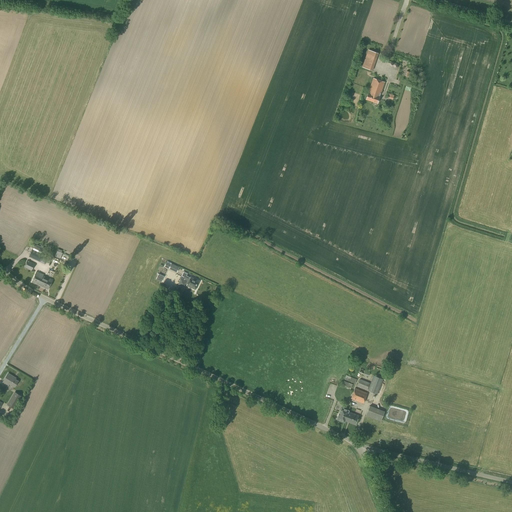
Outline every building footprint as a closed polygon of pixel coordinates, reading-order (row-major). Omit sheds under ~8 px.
[(367,54),(376,58),(378,53),(368,50),(367,54)] [(377,103),(384,82),(373,78),(365,99),(377,103)] [(32,243),(30,247),(41,252),(43,248),(32,243)] [(40,262),(43,255),(32,249),(29,257),(40,262)] [(32,271),(35,264),(27,260),(24,268),(32,271)] [(171,264),(166,262),(164,266),(177,272),(179,267),(171,263),(171,264)] [(36,271),(31,282),(38,285),(47,289),(52,280),(43,275),(43,274),(36,271)] [(187,273),(183,271),(180,276),(181,277),(181,279),(180,278),(177,285),(183,288),(185,284),(186,285),(195,290),(199,281),(190,276),(190,277),(186,275),(187,273)] [(15,387),(18,381),(15,379),(16,378),(8,373),(2,383),(8,386),(9,384),(15,387)] [(355,383),(356,379),(346,375),(344,379),(355,383)] [(377,394),(383,379),(373,375),(367,391),(377,394)] [(366,390),(369,383),(359,379),(357,386),(366,390)] [(363,404),(367,393),(355,388),(351,399),(363,404)] [(14,409),(22,396),(14,392),(7,405),(14,409)] [(366,415),(382,420),(385,409),(371,405),(370,408),(369,407),(366,415)] [(341,408),(337,419),(344,422),(345,421),(348,412),(348,411),(341,408)] [(348,412),(345,421),(355,425),(358,416),(348,412)]
